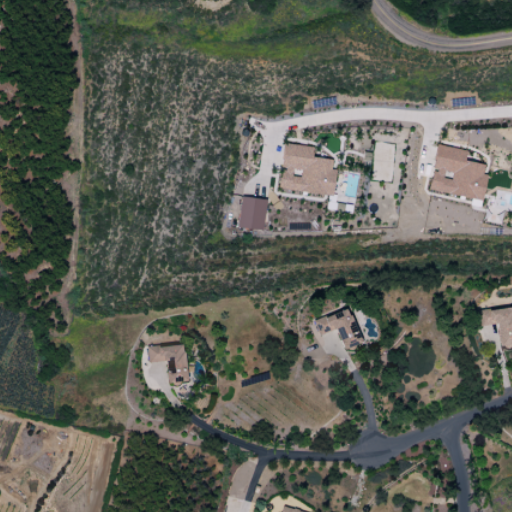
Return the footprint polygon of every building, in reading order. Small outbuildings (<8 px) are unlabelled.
[(332,195),(335,170),(330,169),(331,159),(311,158),(312,147),(282,144),(280,170),(278,190),(332,195)] [(466,151),(436,145),(427,191),(481,201),(486,175),(482,174),(484,165),(464,161),(466,151)] [(262,231),(264,199),(239,197),(237,228),(262,231)] [(478,327),(476,311),(487,309),(487,311),(511,307),(511,315),(511,314),(511,344),(498,347),(495,324),(478,327)] [(312,321),(317,336),(335,329),(342,350),(360,344),(347,309),(312,321)] [(146,348),(147,363),(164,361),(166,384),(186,382),(182,344),(146,348)]
